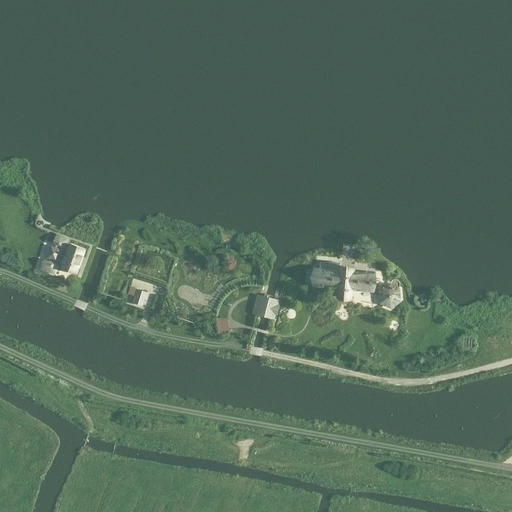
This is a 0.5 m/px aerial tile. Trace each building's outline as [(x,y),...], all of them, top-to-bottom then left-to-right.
[(44,261),(40,270),(55,275),(57,268),(76,275),(84,251),(70,246),(68,250),(64,248),(67,239),(56,235),(53,244),(55,245),(54,248),(51,247),(46,259),(50,260),(49,263),(44,261)] [(313,286),(313,287),(338,289),(337,298),(338,298),(350,298),(350,299),(351,299),(352,290),(372,292),(373,290),(372,290),(373,276),(374,276),(374,275),(353,273),(353,271),(352,271),(352,272),(340,271),(340,270),(339,270),(339,272),(314,270),(314,272),(318,272),(317,287),(313,286)] [(389,287),(380,293),(381,304),(391,309),(400,302),(399,291),(389,287)] [(150,295),(131,289),(128,296),(135,298),(134,303),(143,307),(145,301),(147,302),(150,295)] [(278,318),(281,307),(279,307),(281,302),(259,296),(253,316),(275,322),(277,317),(278,318)]
